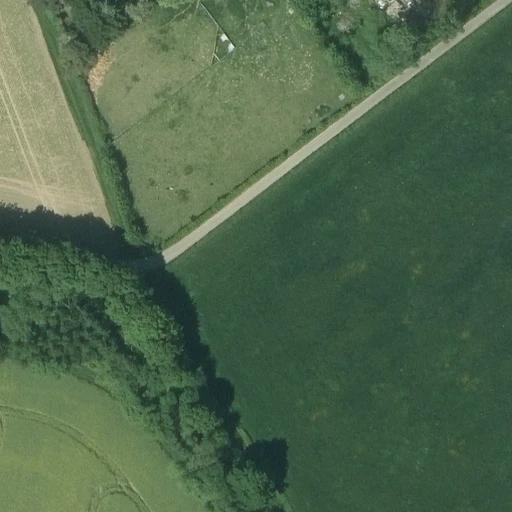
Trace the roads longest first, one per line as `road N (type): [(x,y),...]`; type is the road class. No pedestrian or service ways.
road 1 (track): [(0,245),(132,267),(166,257),(505,0)]
road 2 (track): [(132,267),(157,320),(280,511)]
road 3 (track): [(132,267),(32,0)]
